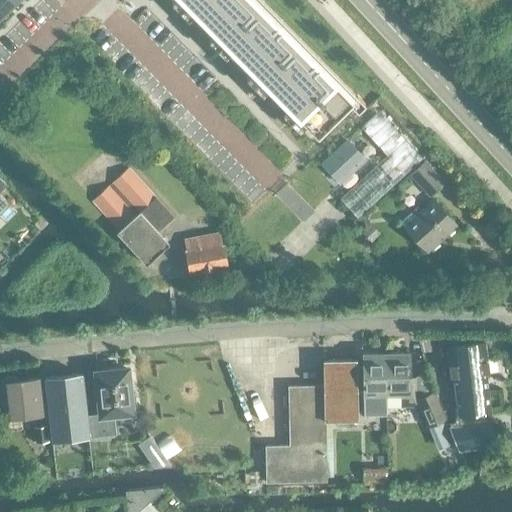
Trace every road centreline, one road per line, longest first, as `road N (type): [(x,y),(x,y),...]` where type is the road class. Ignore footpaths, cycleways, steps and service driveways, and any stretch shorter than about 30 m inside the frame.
road 1 (residential): [(0,351),(193,331),(511,319)]
road 2 (residential): [(277,184),(98,0)]
road 3 (secondary): [(511,158),(365,0)]
